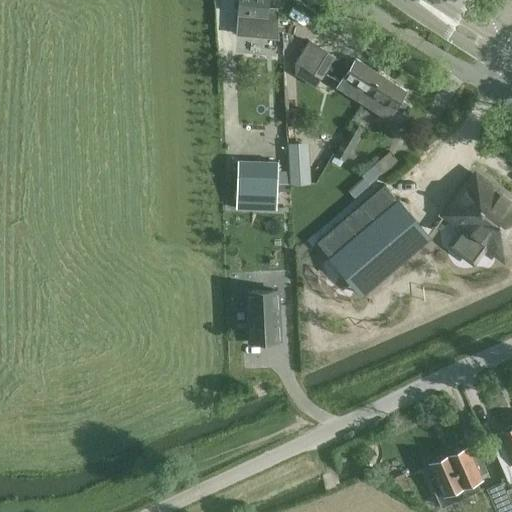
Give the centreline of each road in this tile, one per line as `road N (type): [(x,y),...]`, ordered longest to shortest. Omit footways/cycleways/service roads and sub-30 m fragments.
road 1 (residential): [(156,511),(511,349)]
road 2 (unclassified): [(511,103),(347,0)]
